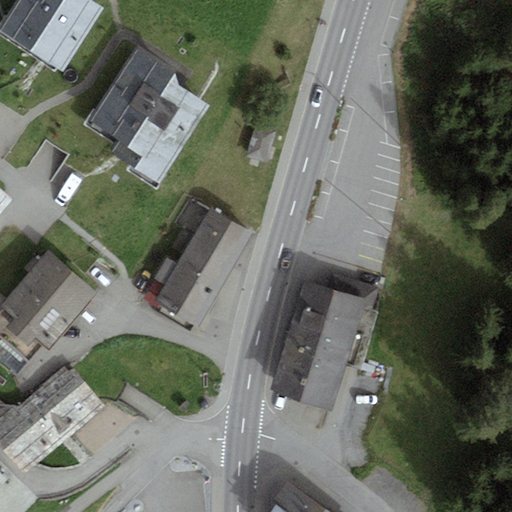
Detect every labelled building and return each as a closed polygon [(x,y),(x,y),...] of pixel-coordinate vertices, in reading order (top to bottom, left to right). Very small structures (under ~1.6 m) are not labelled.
[(103,9),(89,0),(15,0),(0,24),(0,31),(62,72),(103,9)] [(177,73),(135,48),(90,120),(119,138),(111,150),(162,181),(209,104),(178,85),(177,73)] [(267,163),(276,131),(255,125),(246,157),(267,163)] [(0,214),(13,199),(0,189),(0,214)] [(198,327),(253,231),(209,207),(177,264),(166,258),(155,278),(165,284),(155,302),(198,327)] [(48,348),(97,293),(48,251),(0,305),(3,309),(0,312),(0,337),(28,362),(43,344),(48,348)] [(372,311),(379,287),(333,273),(328,288),(305,281),(270,391),(332,410),(364,308),(372,311)] [(0,403),(0,443),(24,473),(106,406),(70,363),(19,405),(0,404),(0,403)] [(330,511),(286,482),(265,511),(330,511)]
